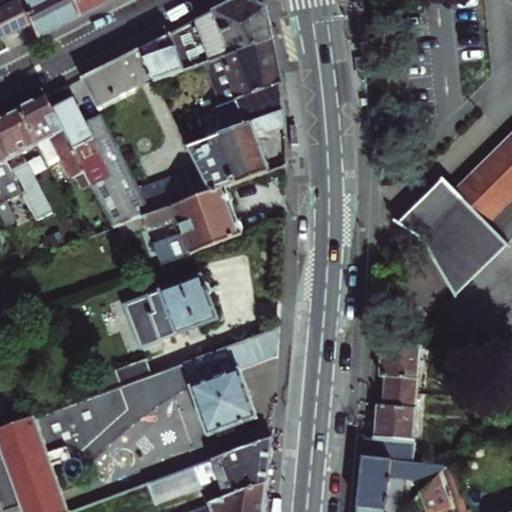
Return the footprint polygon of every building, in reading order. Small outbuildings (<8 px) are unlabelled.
[(0,0),(0,40),(27,27),(12,0),(0,0)] [(53,26),(74,16),(66,0),(12,0),(27,27),(32,37),(53,26)] [(66,0),(74,16),(92,7),(105,0),(66,0)] [(185,70),(207,62),(272,38),(270,26),(265,5),(255,2),(248,0),(239,0),(208,16),(170,36),(185,70)] [(156,81),(185,70),(170,36),(160,41),(141,51),(156,80),(156,81)] [(240,100),(283,84),(278,63),(272,38),(207,62),(222,106),(240,100)] [(100,108),(134,91),(145,85),(156,80),(141,51),(117,63),(85,79),(100,108)] [(214,131),(218,139),(290,114),(288,101),(286,83),(283,84),(240,100),(246,116),(225,124),(226,126),(214,131)] [(103,114),(137,97),(134,91),(100,108),(103,114)] [(36,104),(23,110),(40,145),(52,139),(73,181),(87,173),(55,109),(49,97),(36,104)] [(246,116),(240,100),(222,106),(219,107),(225,124),(246,116)] [(144,194),(120,148),(104,116),(85,125),(72,101),(66,104),(55,109),(87,173),(116,231),(147,219),(155,217),(144,194)] [(0,122),(0,145),(28,198),(42,225),(57,218),(25,153),(40,145),(23,110),(6,119),(0,122)] [(214,195),(233,189),(278,173),(271,153),(265,134),(271,131),(273,135),(292,128),(290,114),(218,139),(190,149),(202,173),(214,195)] [(429,193),(396,226),(425,244),(449,301),(511,237),(511,205),(509,203),(511,199),(511,129),(450,192),(441,181),(429,193)] [(0,208),(11,230),(21,224),(12,206),(28,198),(0,145),(0,208)] [(144,194),(155,217),(214,195),(202,173),(144,194)] [(158,247),(165,266),(251,236),(242,212),(233,189),(214,195),(155,217),(147,219),(151,230),(180,219),(188,236),(158,247)] [(157,315),(166,340),(222,319),(217,306),(221,300),(218,292),(215,283),(208,282),(206,277),(158,295),(164,312),(157,315)] [(164,312),(158,295),(129,306),(145,348),(166,340),(157,315),(164,312)] [(189,364),(193,377),(197,386),(194,387),(194,388),(212,436),(261,418),(252,392),(245,369),(280,357),(282,330),(189,364)] [(414,347),(384,344),(382,362),(381,377),(387,378),(384,407),(378,406),(376,424),(375,439),(405,441),(414,347)] [(156,376),(149,359),(121,369),(127,387),(156,376)] [(155,410),(187,391),(194,388),(194,387),(197,386),(193,377),(189,364),(177,369),(156,376),(127,387),(122,388),(130,410),(72,462),(73,462),(79,462),(83,465),(85,470),(137,423),(155,410)] [(130,410),(122,388),(36,421),(12,430),(0,433),(0,460),(10,457),(27,507),(29,511),(73,511),(57,466),(71,461),(72,462),(130,410)] [(0,407),(0,408),(12,430),(36,421),(22,395),(0,407)] [(268,440),(147,485),(156,506),(201,489),(208,507),(223,501),(269,485),(270,472),(272,454),(273,438),(268,440)] [(363,457),(413,462),(415,441),(405,441),(375,439),(365,438),(363,457)] [(10,457),(0,460),(0,481),(10,511),(12,511),(27,507),(10,457)] [(401,511),(410,503),(402,503),(404,477),(416,478),(416,482),(424,482),(424,479),(433,480),(444,469),(448,464),(413,462),(363,457),(360,490),(357,511),(401,511)] [(441,511),(458,506),(444,469),(433,480),(419,495),(425,511),(441,511)] [(265,511),(269,485),(223,501),(222,511),(265,511)] [(511,511),(511,508),(501,511),(474,511),(470,501),(463,504),(465,511),(511,511)]
